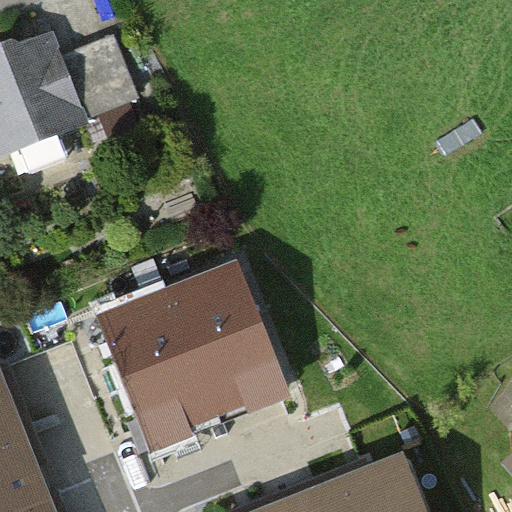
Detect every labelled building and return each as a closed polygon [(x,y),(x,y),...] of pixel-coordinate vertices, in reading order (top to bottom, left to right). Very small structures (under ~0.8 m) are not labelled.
[(95,111),(142,90),(116,29),(69,49),(95,111)] [(61,38),(0,60),(0,168),(96,133),(61,38)] [(280,386),(237,274),(106,324),(149,437),(280,386)] [(0,511),(46,511),(0,389),(0,511)] [(423,511),(405,464),(282,511),(423,511)]
